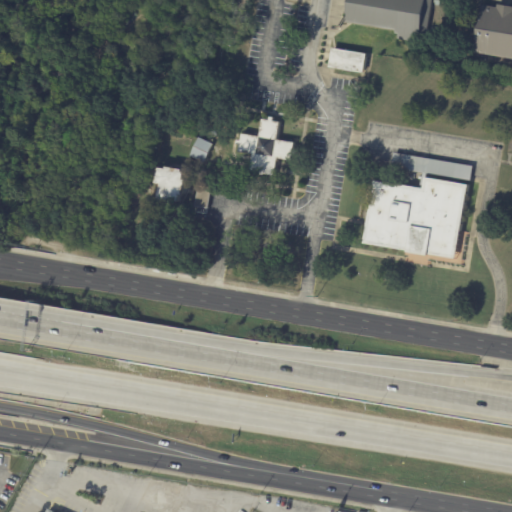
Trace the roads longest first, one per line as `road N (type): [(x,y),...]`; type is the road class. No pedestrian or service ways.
road 1 (motorway): [(0,376),(511,461)]
road 2 (secondary): [(511,348),(0,264)]
road 3 (motorway): [(511,411),(179,352)]
road 4 (motorway): [(511,380),(296,354),(179,352)]
road 5 (motorway): [(0,407),(140,437),(266,477)]
road 6 (secondary): [(0,434),(266,477)]
road 7 (secondary): [(266,477),(463,511)]
road 8 (motorway): [(179,352),(0,321)]
